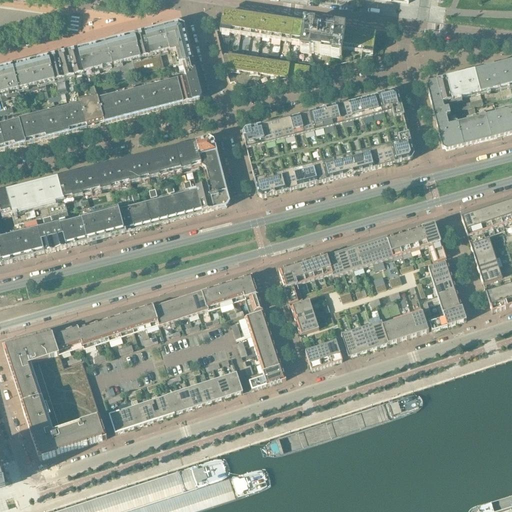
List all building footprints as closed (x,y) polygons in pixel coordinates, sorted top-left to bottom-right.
[(223,12),(222,15),(221,22),(213,21),(216,32),(301,45),(300,52),(321,55),(321,54),(330,55),(330,56),(341,58),(342,51),(361,54),(360,61),(372,58),(376,35),(334,29),(334,32),(315,29),(315,26),(223,12)] [(193,63),(184,27),(179,25),(162,29),(169,53),(173,67),(180,66),(183,65),(193,63)] [(169,53),(162,29),(126,38),(135,72),(162,65),(160,55),(169,53)] [(136,78),(135,72),(126,38),(104,44),(110,68),(114,83),(136,78)] [(110,68),(104,44),(79,50),(85,74),(105,69),(110,68)] [(85,74),(79,50),(70,53),(76,76),(85,74)] [(76,76),(70,53),(60,55),(66,79),(76,76)] [(247,58),(221,54),(226,70),(245,73),(247,58)] [(66,79),(60,55),(50,58),(56,81),(66,79)] [(56,81),(50,58),(12,68),(18,91),(51,82),(56,81)] [(267,61),(247,58),(245,73),(265,76),(267,61)] [(310,68),(267,61),(265,76),(288,79),(309,74),(310,68)] [(511,62),(502,65),(473,73),(479,95),(499,90),(511,86),(511,62)] [(202,98),(193,63),(183,65),(185,73),(187,79),(193,104),(199,102),(202,98)] [(0,95),(18,91),(12,68),(0,70),(0,95)] [(193,104),(187,79),(185,73),(175,76),(177,81),(178,81),(185,106),(193,104)] [(479,95),(473,73),(445,80),(451,102),(479,95)] [(185,106),(178,81),(177,81),(142,90),(139,78),(127,81),(129,87),(135,86),(136,92),(98,101),(105,126),(185,106)] [(445,80),(435,83),(442,110),(447,109),(446,103),(451,102),(445,80)] [(454,150),(447,126),(445,116),(449,115),(447,109),(442,110),(435,83),(429,84),(426,88),(438,134),(442,150),(446,152),(454,150)] [(511,98),(511,86),(499,90),(502,101),(511,98)] [(393,94),(387,95),(392,114),(389,115),(391,121),(403,118),(397,96),(393,94)] [(387,95),(378,98),(382,116),(389,115),(392,114),(387,95)] [(66,100),(65,96),(48,100),(50,104),(66,100)] [(105,126),(98,101),(98,98),(80,103),(81,106),(87,131),(92,130),(92,128),(95,127),(96,129),(97,128),(105,126)] [(378,98),(368,100),(373,119),(382,116),(378,98)] [(368,100),(358,103),(363,121),(373,119),(368,100)] [(481,101),(453,108),(455,114),(483,107),(481,101)] [(358,103),(348,105),(353,124),(363,121),(358,103)] [(348,105),(339,108),(343,126),(353,124),(348,105)] [(0,153),(87,131),(81,106),(70,109),(60,112),(58,106),(54,107),(56,113),(27,120),(19,122),(19,124),(7,127),(4,119),(0,119),(0,129),(0,153)] [(339,108),(329,110),(334,129),(343,126),(339,108)] [(511,109),(476,119),(483,143),(511,135),(511,109)] [(329,110),(319,113),(324,131),(334,129),(329,110)] [(319,113),(309,115),(314,134),(324,131),(319,113)] [(390,147),(397,145),(395,139),(408,135),(407,131),(403,118),(391,121),(389,115),(382,116),(373,119),(363,121),(353,124),(343,126),(334,129),(324,131),(314,134),(304,136),(294,139),(285,141),(275,144),(265,146),(255,149),(246,151),(251,168),(254,182),(263,179),(273,177),(283,174),(292,172),(302,169),(312,167),(322,164),(332,162),(341,159),(351,157),(361,154),(371,152),(380,149),(390,147)] [(309,115),(299,118),(304,136),(314,134),(309,115)] [(299,118),(290,120),(294,139),(304,136),(299,118)] [(483,143),(476,119),(447,126),(454,150),(483,143)] [(294,139),(290,120),(280,123),(285,141),(294,139)] [(280,123),(270,125),(275,144),(285,141),(280,123)] [(270,125),(260,128),(265,146),(275,144),(270,125)] [(260,128),(251,130),(255,149),(265,146),(260,128)] [(255,149),(251,130),(245,131),(242,136),(246,151),(255,149)] [(408,135),(395,139),(397,145),(400,144),(405,163),(410,162),(413,157),(408,135)] [(209,141),(197,144),(200,157),(216,153),(213,143),(209,141)] [(203,169),(200,157),(197,144),(164,152),(170,175),(192,170),(192,172),(203,169)] [(397,145),(390,147),(395,165),(405,163),(400,144),(397,145)] [(395,165),(390,147),(380,149),(385,168),(395,165)] [(380,149),(371,152),(376,170),(385,168),(380,149)] [(170,175),(164,152),(155,155),(161,177),(170,175)] [(371,152),(361,154),(366,173),(376,170),(371,152)] [(216,153),(200,157),(203,169),(206,168),(208,177),(221,174),(216,153)] [(361,154),(351,157),(356,175),(366,173),(361,154)] [(155,155),(145,157),(151,180),(161,177),(155,155)] [(145,157),(116,165),(122,187),(151,180),(145,157)] [(351,157),(341,159),(346,178),(350,179),(353,178),(356,176),(356,175),(351,157)] [(341,159),(332,162),(336,181),(346,178),(341,159)] [(332,162),(322,164),(327,183),(336,181),(332,162)] [(322,164),(312,167),(317,186),(327,183),(322,164)] [(116,165),(87,172),(93,195),(94,197),(96,196),(96,194),(122,187),(116,165)] [(312,167),(302,169),(307,188),(317,186),(312,167)] [(307,188),(302,169),(292,172),(297,191),(307,188)] [(87,172),(60,179),(66,201),(84,197),(85,199),(87,198),(86,196),(93,195),(87,172)] [(292,172),(283,174),(287,193),(297,191),(292,172)] [(221,174),(208,177),(210,186),(207,186),(214,212),(227,209),(229,204),(221,174)] [(287,193),(283,174),(273,177),(278,195),(287,193)] [(176,186),(183,184),(186,183),(185,177),(175,180),(176,186)] [(273,177),(263,179),(268,198),(278,196),(273,177)] [(66,201),(60,179),(15,191),(22,218),(26,217),(25,212),(64,202),(66,201)] [(263,179),(254,182),(258,197),(262,199),(268,198),(263,179)] [(197,189),(197,191),(203,215),(214,212),(207,186),(197,189)] [(22,218),(15,191),(6,193),(13,220),(22,218)] [(155,191),(149,193),(150,199),(157,198),(155,191)] [(203,215),(197,191),(180,195),(186,219),(203,215)] [(13,220),(6,193),(0,194),(0,212),(1,218),(8,216),(9,221),(13,220)] [(186,219),(180,195),(162,200),(168,224),(186,219)] [(137,232),(131,208),(128,198),(118,200),(119,206),(120,208),(126,234),(137,232)] [(168,224),(162,200),(146,204),(152,228),(168,224)] [(67,214),(64,202),(25,212),(26,217),(22,218),(13,220),(15,227),(24,225),(36,221),(46,219),(54,217),(58,216),(67,214)] [(152,228),(146,204),(131,208),(137,232),(152,228)] [(126,234),(120,208),(119,206),(90,213),(98,242),(126,234)] [(511,225),(506,206),(496,209),(502,228),(511,225)] [(502,228),(496,209),(486,212),(492,231),(502,228)] [(492,231),(486,212),(476,215),(482,234),(492,231)] [(90,213),(68,219),(61,221),(62,225),(68,249),(98,242),(90,213)] [(482,234),(476,215),(471,217),(478,236),(482,234)] [(478,236),(471,217),(461,220),(467,239),(478,236)] [(38,228),(36,221),(24,225),(26,234),(29,233),(40,230),(51,227),(50,225),(38,228)] [(68,249),(62,225),(61,221),(60,221),(60,223),(50,225),(51,227),(57,252),(68,249)] [(511,224),(511,225),(502,228),(492,231),(482,234),(478,236),(467,239),(470,247),(488,241),(491,251),(495,261),(498,271),(501,281),(483,287),(486,296),(496,292),(501,290),(511,287),(511,286),(511,224)] [(446,261),(434,226),(421,230),(427,249),(433,265),(446,261)] [(51,227),(40,230),(46,255),(57,252),(51,227)] [(46,255),(40,230),(29,233),(35,258),(46,255)] [(427,249),(421,230),(413,233),(419,252),(427,249)] [(29,233),(26,234),(7,239),(13,263),(35,258),(29,233)] [(419,252),(413,233),(404,235),(411,254),(419,252)] [(411,254),(404,235),(396,238),(402,257),(411,254)] [(0,266),(13,263),(7,239),(2,240),(2,236),(0,236),(0,266)] [(402,257),(396,238),(387,241),(393,260),(402,257)] [(393,260),(387,241),(386,239),(376,243),(383,263),(393,260)] [(491,251),(488,241),(470,247),(473,257),(491,251)] [(383,263),(376,243),(367,246),(373,267),(383,263)] [(373,267),(367,246),(357,249),(363,270),(373,267)] [(363,270),(357,249),(347,252),(353,273),(363,270)] [(495,261),(491,251),(473,257),(476,267),(495,261)] [(353,273),(347,252),(337,255),(344,276),(353,273)] [(337,255),(327,259),(326,259),(332,276),(333,280),(344,276),(337,255)] [(332,276),(326,259),(327,259),(326,257),(317,260),(323,279),(332,276)] [(323,279),(317,260),(308,263),(314,282),(323,279)] [(498,271),(495,261),(476,267),(480,277),(498,271)] [(314,282),(308,263),(299,266),(306,284),(314,282)] [(431,280),(450,273),(447,264),(428,270),(431,280)] [(306,284),(299,266),(291,268),(297,287),(306,284)] [(302,302),(297,287),(291,268),(278,272),(289,306),(302,302)] [(501,281),(498,271),(480,277),(483,287),(501,281)] [(408,273),(322,301),(336,345),(342,362),(346,361),(428,334),(416,295),(414,289),(408,273)] [(434,289),(453,283),(450,273),(431,280),(434,289)] [(252,278),(235,283),(241,302),(244,301),(258,297),(252,278)] [(241,302),(235,283),(201,294),(207,313),(241,302)] [(437,298),(456,292),(453,283),(434,289),(437,298)] [(511,307),(511,290),(511,287),(501,290),(507,309),(511,307)] [(507,309),(501,290),(496,292),(502,311),(507,309)] [(440,307),(459,301),(456,292),(437,298),(440,307)] [(502,311),(496,292),(486,296),(492,315),(502,311)] [(207,313),(201,294),(191,297),(198,316),(207,313)] [(198,316),(191,297),(182,301),(188,320),(198,316)] [(262,311),(258,297),(244,301),(249,315),(262,311)] [(188,320),(182,301),(172,304),(178,323),(188,320)] [(443,316),(462,310),(459,301),(440,307),(443,316)] [(312,312),(309,303),(290,309),(293,318),(312,312)] [(178,323),(172,304),(162,307),(169,326),(178,323)] [(122,339),(157,327),(158,327),(153,310),(153,307),(115,320),(122,339)] [(169,326),(162,307),(153,310),(158,327),(157,327),(158,329),(169,326)] [(466,323),(462,310),(443,316),(427,321),(431,333),(432,334),(466,323)] [(315,322),(312,312),(293,318),(296,328),(315,322)] [(263,314),(238,322),(242,332),(248,330),(267,323),(263,314)] [(115,320),(78,332),(83,348),(84,351),(122,339),(115,320)] [(319,331),(315,322),(296,328),(300,338),(319,331)] [(269,333),(267,323),(248,330),(251,339),(269,333)] [(239,333),(237,326),(231,328),(233,335),(239,333)] [(83,348),(78,332),(78,329),(52,337),(59,356),(83,348)] [(241,339),(239,333),(233,335),(235,341),(241,339)] [(272,342),(269,333),(251,339),(253,348),(272,342)] [(106,439),(82,365),(64,371),(59,356),(52,337),(52,335),(3,349),(22,407),(21,407),(39,463),(107,441),(106,439)] [(156,339),(150,341),(152,347),(158,345),(156,339)] [(152,347),(150,341),(144,343),(146,349),(152,347)] [(275,351),(272,342),(253,348),(256,357),(275,351)] [(245,351),(243,345),(237,347),(239,353),(245,351)] [(336,345),(326,348),(332,367),(342,363),(342,362),(336,345)] [(131,347),(125,349),(127,355),(133,353),(131,347)] [(332,367),(326,348),(315,351),(322,370),(332,367)] [(127,355),(125,349),(119,351),(121,357),(127,355)] [(247,357),(245,351),(239,353),(241,359),(247,357)] [(278,360),(275,351),(256,357),(259,366),(278,360)] [(322,370),(315,351),(305,355),(311,374),(322,370)] [(106,355),(100,357),(102,363),(108,361),(106,355)] [(102,363),(100,357),(94,359),(96,365),(102,363)] [(281,369),(278,360),(259,366),(262,375),(281,369)] [(251,369),(249,363),(243,365),(245,371),(251,369)] [(253,375),(251,369),(245,371),(247,377),(253,375)] [(286,382),(281,369),(262,375),(267,388),(286,382)] [(236,375),(226,379),(232,398),(242,394),(236,375)] [(267,388),(262,375),(248,380),(251,391),(252,393),(267,388)] [(232,398),(226,379),(216,382),(223,401),(232,398)] [(223,401),(216,382),(207,385),(213,404),(223,401)] [(213,404),(207,385),(197,388),(203,407),(213,404)] [(203,407),(197,388),(187,391),(194,411),(203,407)] [(194,411),(187,391),(178,395),(184,414),(194,411)] [(184,414),(178,395),(168,398),(174,417),(184,414)] [(174,417),(168,398),(158,402),(164,421),(175,417),(174,417)] [(125,411),(139,407),(137,402),(123,406),(125,411)] [(164,421),(158,402),(148,405),(154,424),(164,421)] [(154,424),(148,405),(139,408),(145,427),(154,424)] [(145,427),(139,408),(129,411),(135,430),(145,427)] [(135,430),(129,411),(119,414),(125,433),(135,430)] [(125,433),(119,414),(109,418),(115,437),(125,433)]
